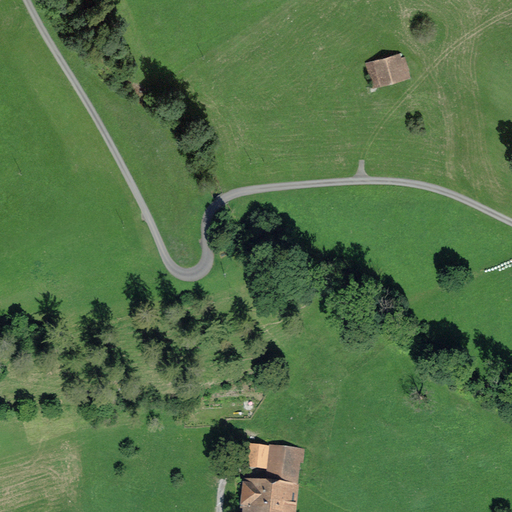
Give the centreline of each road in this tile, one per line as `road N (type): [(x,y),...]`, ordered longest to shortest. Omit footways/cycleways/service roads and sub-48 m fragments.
road 1 (residential): [(209,208),(204,265),(182,276),(168,266),(114,151),(27,0)]
road 2 (unclassified): [(511,221),(452,193),(389,179),(260,187),(209,208)]
road 3 (track): [(378,45),(357,68),(365,109),(361,179)]
